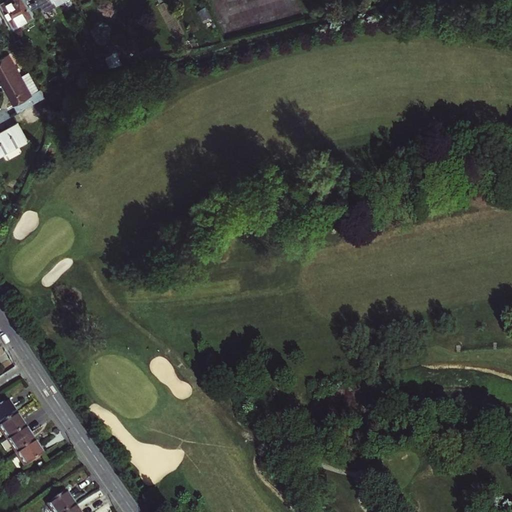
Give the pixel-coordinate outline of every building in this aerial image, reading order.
[(34,16),(30,8),(26,0),(7,0),(3,2),(16,26),(34,16)] [(31,0),(35,5),(42,1),(47,11),(57,5),(54,0),(31,0)] [(19,49),(21,54),(27,51),(21,39),(15,42),(19,49)] [(15,42),(0,49),(0,74),(16,104),(19,110),(45,97),(41,90),(39,91),(29,72),(22,76),(10,54),(19,49),(15,42)] [(0,154),(27,139),(18,123),(9,128),(10,129),(0,134),(0,154)] [(0,428),(17,417),(7,404),(0,408),(0,428)] [(17,417),(0,428),(0,432),(7,443),(26,431),(17,417)] [(7,443),(16,457),(34,444),(26,431),(7,443)] [(34,444),(16,457),(25,470),(44,458),(34,444)] [(48,508),(49,511),(70,511),(74,510),(65,497),(48,508)]
